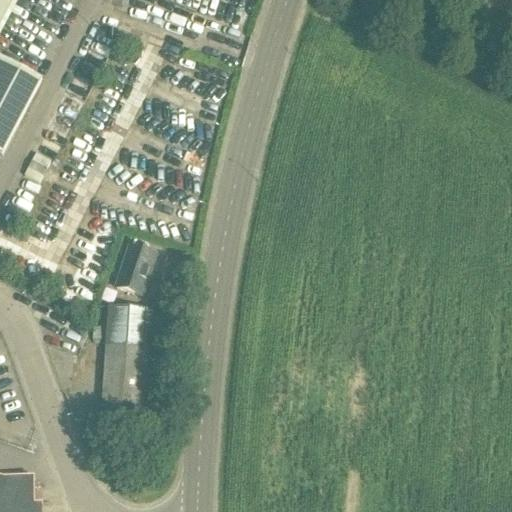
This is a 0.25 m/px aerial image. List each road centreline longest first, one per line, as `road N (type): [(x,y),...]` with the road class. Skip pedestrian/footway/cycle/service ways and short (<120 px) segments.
road 1 (tertiary): [(198,511),(210,278),(287,0)]
road 2 (unclassified): [(94,511),(29,353),(0,305)]
